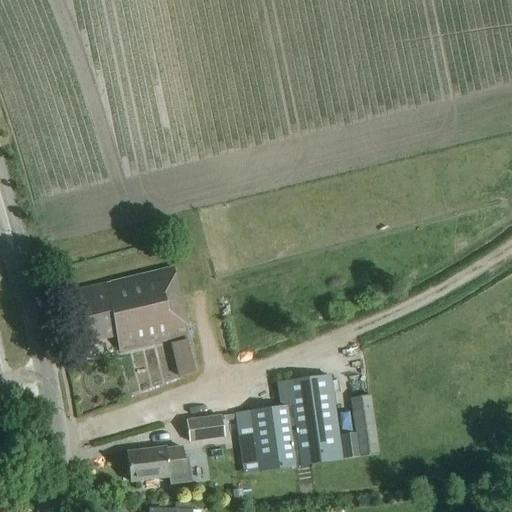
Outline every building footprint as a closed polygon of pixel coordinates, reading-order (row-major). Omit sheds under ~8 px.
[(173,269),(74,292),(86,345),(115,338),(119,352),(189,336),(173,269)] [(187,341),(171,345),(179,377),(195,373),(187,341)] [(280,409),(235,416),(243,475),(379,456),(370,396),(350,399),(355,433),(337,435),(329,377),(276,385),(280,409)] [(211,419),(186,423),(189,443),(214,439),(211,419)] [(165,449),(127,454),(130,483),(169,478),(170,486),(191,483),(188,458),(183,459),(182,449),(166,451),(165,449)]
